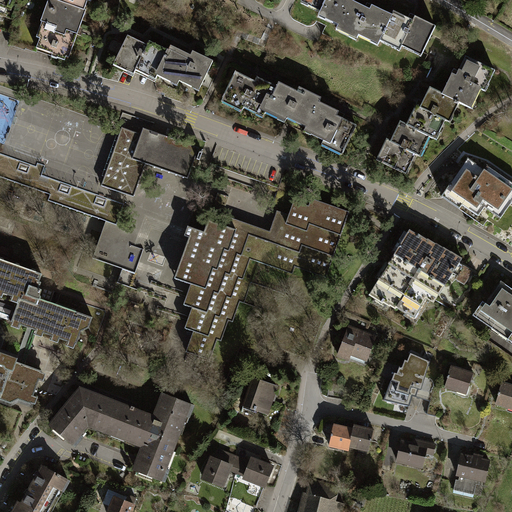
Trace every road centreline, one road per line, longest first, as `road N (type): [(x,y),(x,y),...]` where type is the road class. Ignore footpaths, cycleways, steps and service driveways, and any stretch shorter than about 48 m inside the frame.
road 1 (residential): [(511,260),(342,175),(190,118),(0,66)]
road 2 (residential): [(310,408),(469,442)]
